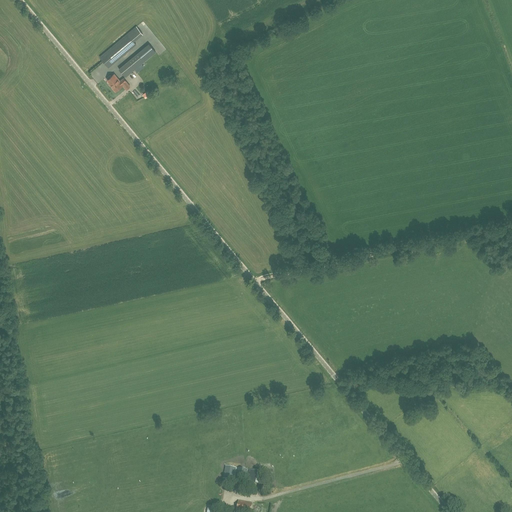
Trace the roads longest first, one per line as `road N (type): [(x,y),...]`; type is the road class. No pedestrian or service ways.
road 1 (unclassified): [(448,511),(20,0)]
road 2 (track): [(252,280),(511,226)]
road 3 (unknown): [(280,493),(404,460)]
